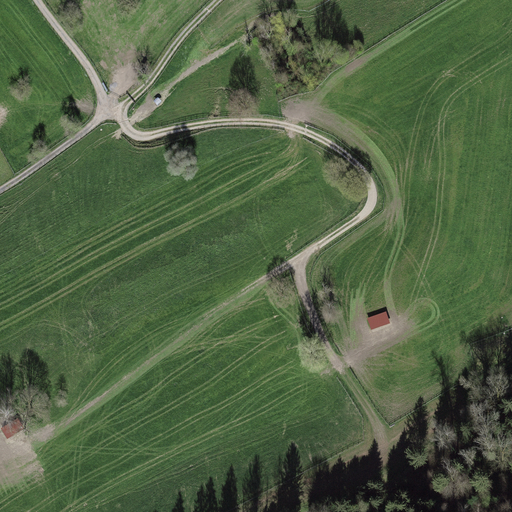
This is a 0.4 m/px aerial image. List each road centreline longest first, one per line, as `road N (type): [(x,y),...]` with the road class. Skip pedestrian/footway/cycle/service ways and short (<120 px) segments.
road 1 (track): [(214,0),(149,83),(116,110),(132,133),(278,123),(335,145),(362,166),(372,194),(364,214),(308,252),(299,272),(337,366),(377,423),(379,434),(364,453)]
road 2 (track): [(0,188),(116,110),(37,0)]
road 3 (track): [(255,511),(364,453)]
